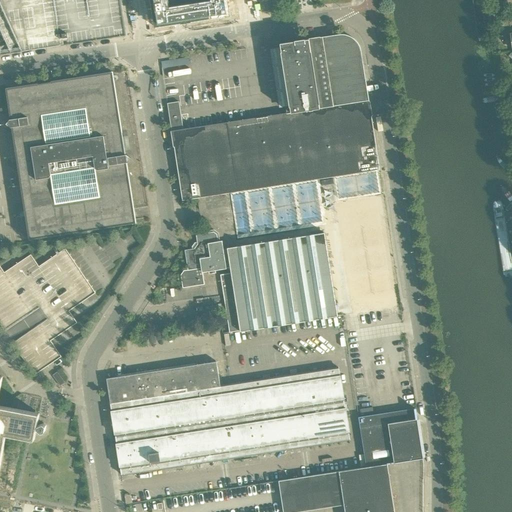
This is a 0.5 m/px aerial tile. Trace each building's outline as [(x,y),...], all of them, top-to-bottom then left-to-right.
[(0,0),(0,53),(125,34),(120,0),(0,0)] [(228,0),(151,0),(155,28),(231,16),(228,0)] [(476,6),(479,26),(481,28),(484,28),(486,25),(483,5),(481,3),(478,3),(476,6)] [(286,109),(286,110),(287,114),(286,114),(298,182),(337,176),(377,170),(380,170),(370,104),(361,50),(360,48),(360,46),(359,45),(358,43),(357,42),(356,41),(355,39),(353,38),(352,37),(350,36),(348,36),(347,35),(345,35),(343,34),(341,34),(340,34),(280,44),(290,107),(287,107),(286,109)] [(163,69),(167,68),(168,77),(191,74),(189,57),(162,60),(163,69)] [(6,91),(6,92),(11,119),(10,119),(7,124),(11,127),(12,127),(29,237),(30,237),(30,239),(31,238),(31,239),(134,223),(135,222),(135,221),(127,163),(126,163),(126,162),(127,162),(131,158),(134,154),(130,152),(127,134),(130,130),(126,128),(123,133),(121,133),(121,132),(122,132),(113,74),(112,74),(112,73),(110,73),(110,72),(8,88),(8,89),(7,89),(7,90),(6,91)] [(287,114),(286,110),(227,119),(227,123),(183,130),(179,102),(167,103),(172,132),(182,200),(298,182),(286,114),(287,114)] [(147,193),(134,195),(137,215),(149,214),(147,193)] [(511,266),(510,255),(503,207),(502,203),(501,202),(500,200),(498,200),(496,200),(494,201),(493,202),(492,204),(493,211),(502,270),(502,273),(504,276),(504,277),(506,278),(508,278),(511,277),(511,275),(511,266)] [(185,250),(186,260),(224,254),(222,241),(218,241),(217,234),(214,232),(196,235),(197,244),(198,244),(195,249),(194,249),(185,250)] [(220,274),(229,333),(339,316),(326,232),(228,248),(232,273),(220,274)] [(0,266),(0,323),(8,336),(33,374),(38,371),(60,356),(58,353),(49,340),(76,322),(68,310),(95,292),(68,252),(65,248),(38,266),(33,258),(31,254),(4,272),(0,266)] [(224,254),(186,260),(188,270),(184,270),(181,275),(183,288),(204,284),(203,272),(209,271),(209,274),(216,273),(215,270),(226,269),(224,254)] [(354,282),(349,286),(352,300),(355,302),(354,303),(354,308),(369,305),(368,298),(374,293),(380,292),(379,286),(383,283),(376,284),(371,279),(373,277),(381,275),(380,268),(376,264),(372,264),(373,268),(368,269),(363,274),(361,275),(362,279),(357,280),(358,286),(354,282)] [(110,403),(220,386),(216,362),(107,379),(110,403)] [(220,386),(110,403),(121,474),(122,474),(349,439),(350,439),(339,368),(220,386)] [(64,382),(58,372),(57,372),(53,374),(53,375),(59,385),(60,385),(64,383),(64,382)] [(0,466),(6,434),(34,440),(34,439),(35,439),(37,428),(42,432),(45,431),(46,425),(44,423),(38,425),(37,425),(39,414),(39,413),(5,406),(0,405),(0,390),(2,378),(2,377),(0,376),(0,466)] [(361,415),(374,413),(373,406),(360,408),(361,415)] [(358,417),(366,467),(387,464),(423,458),(416,419),(415,408),(358,417)] [(394,511),(387,464),(366,467),(279,481),(283,511),(295,511),(344,504),(345,511),(394,511)]
